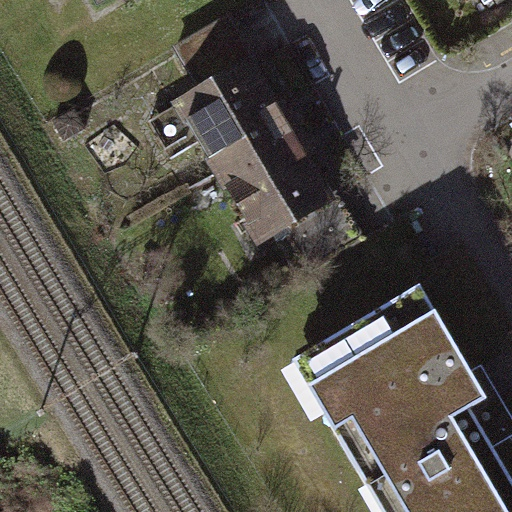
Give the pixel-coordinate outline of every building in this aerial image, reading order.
[(99,0),(107,11),(125,0),(99,0)] [(511,11),(511,0),(478,0),(492,23),(511,11)] [(297,136),(256,64),(181,106),(222,178),(297,136)] [(338,208),(297,136),(222,178),(264,251),(338,208)] [(379,511),(511,511),(511,499),(471,431),(496,417),(429,305),(302,381),(379,511)]
